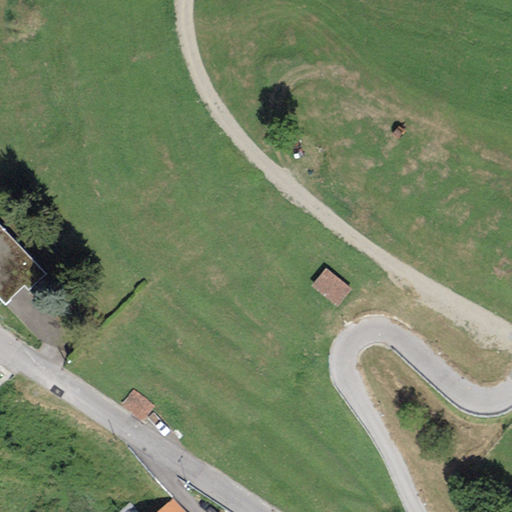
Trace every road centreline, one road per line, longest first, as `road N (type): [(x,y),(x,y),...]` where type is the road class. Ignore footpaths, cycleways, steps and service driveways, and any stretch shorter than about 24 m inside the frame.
road 1 (track): [(188,0),(181,32),(194,69),(237,136),(408,278),(511,336)]
road 2 (tertiary): [(254,511),(0,342)]
